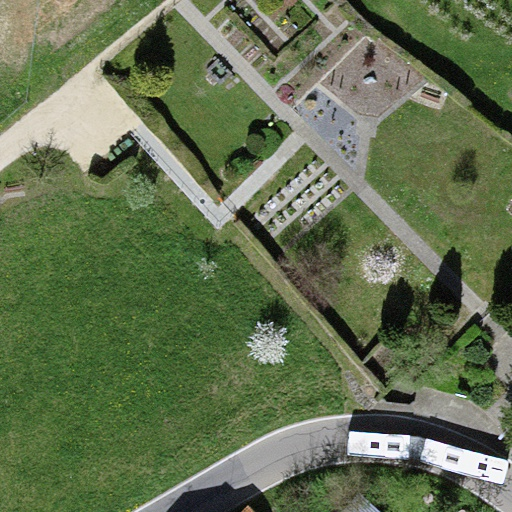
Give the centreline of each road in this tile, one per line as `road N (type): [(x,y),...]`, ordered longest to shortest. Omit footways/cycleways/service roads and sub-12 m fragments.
road 1 (tertiary): [(171,511),(260,458),(339,434),(442,444),(511,491)]
road 2 (track): [(0,185),(96,110)]
